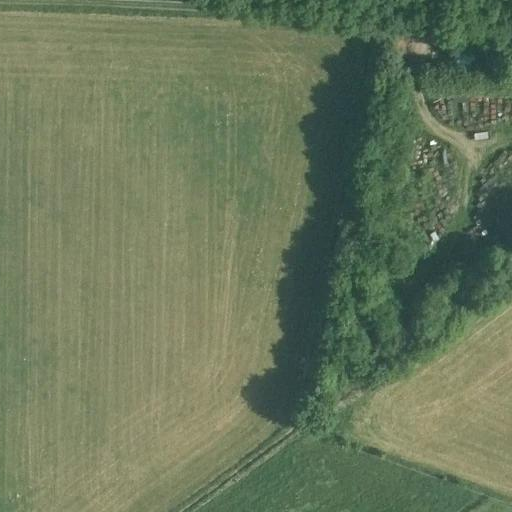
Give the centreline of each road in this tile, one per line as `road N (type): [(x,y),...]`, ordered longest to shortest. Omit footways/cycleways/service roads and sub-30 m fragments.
road 1 (track): [(4,0),(385,18)]
road 2 (track): [(385,18),(511,23)]
